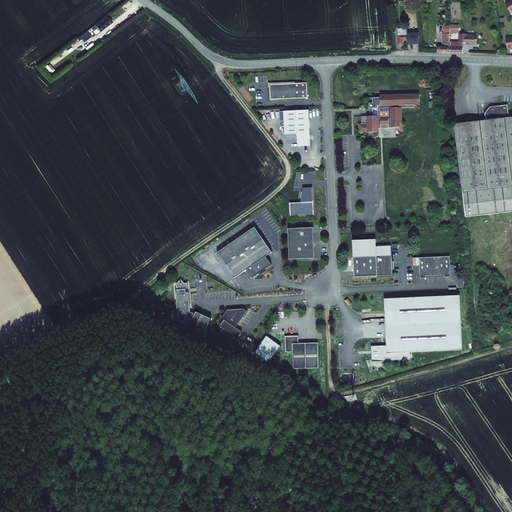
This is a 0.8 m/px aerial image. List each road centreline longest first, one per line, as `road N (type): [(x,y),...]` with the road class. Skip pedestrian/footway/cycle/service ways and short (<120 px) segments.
road 1 (track): [(218,60),(220,75),(288,173),(271,195),(119,309),(419,441),(471,511)]
road 2 (track): [(327,295),(327,399),(511,347)]
road 3 (residential): [(325,60),(333,265),(327,295)]
road 4 (tertiary): [(143,0),(218,60),(325,60)]
road 5 (tertiary): [(325,60),(511,62)]
